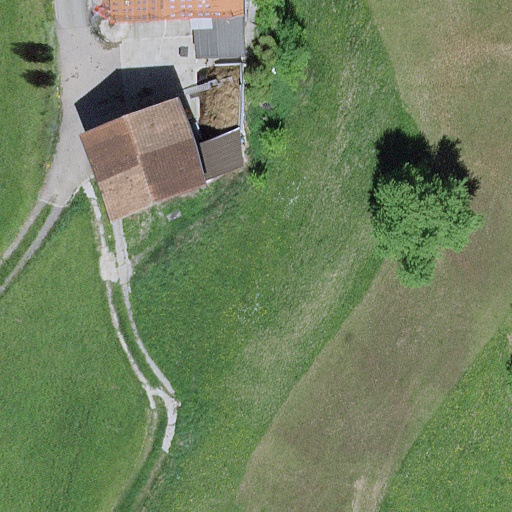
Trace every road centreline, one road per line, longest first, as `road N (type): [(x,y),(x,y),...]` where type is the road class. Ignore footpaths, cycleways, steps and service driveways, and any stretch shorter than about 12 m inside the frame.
road 1 (track): [(78,150),(99,201),(139,362),(166,420),(126,511)]
road 2 (track): [(78,150),(0,283)]
road 3 (track): [(62,0),(78,150)]
